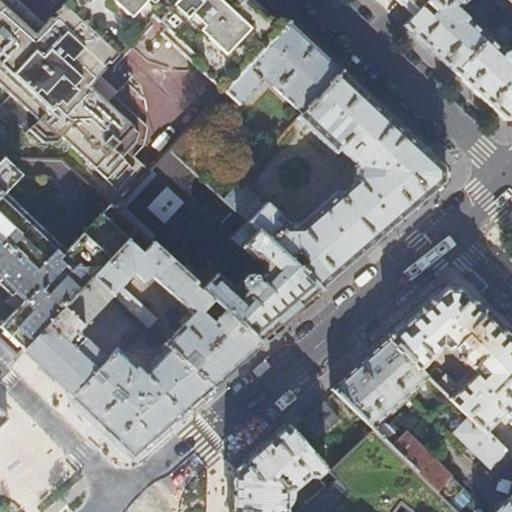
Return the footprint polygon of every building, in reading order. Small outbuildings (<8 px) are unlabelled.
[(154,32),(168,45),(187,25),(210,0),(59,0),(53,7),(55,9),(51,13),(50,11),(36,26),(7,0),(0,0),(0,87),(35,119),(30,125),(43,137),(56,134),(72,150),(110,107),(85,83),(102,65),(99,63),(103,59),(105,61),(144,19),(142,17),(145,14),(159,26),(154,32)] [(221,95),(284,28),(277,21),(275,20),(274,19),(272,18),(270,18),(269,18),(267,19),(249,2),(247,0),(210,0),(187,25),(168,45),(221,95)] [(429,0),(403,0),(418,13),(429,0)] [(429,0),(418,13),(405,27),(424,45),(455,74),(489,38),(493,33),(488,29),(484,34),(460,11),(470,0),(469,0),(429,0)] [(509,16),(511,12),(511,4),(507,0),(496,0),(494,2),(509,16)] [(511,12),(509,16),(493,33),(489,38),(455,74),(504,119),(511,119),(511,12)] [(169,150),(179,159),(233,100),(239,106),(262,81),(271,88),(302,115),(342,72),(319,51),(289,22),(284,28),(221,95),(169,150)] [(237,184),(223,200),(256,231),(289,261),(298,254),(306,263),(299,270),(322,292),(322,291),(445,184),(445,168),(342,72),(302,115),(298,119),(336,154),(340,151),(345,156),(341,160),(349,167),(352,163),(356,167),(354,170),(352,182),(354,183),(341,196),(337,193),(300,225),(290,226),(266,204),(263,208),(257,202),(258,200),(247,189),(245,191),(237,184)] [(110,107),(72,150),(90,166),(129,124),(110,107)] [(51,140),(56,134),(43,137),(30,125),(26,129),(41,142),(51,140)] [(22,176),(4,159),(0,163),(0,278),(11,290),(24,301),(0,326),(25,350),(95,278),(130,241),(140,231),(115,208),(111,205),(67,251),(6,193),(22,176)] [(115,208),(140,231),(150,241),(154,236),(125,208),(156,175),(151,170),(115,208)] [(196,274),(191,279),(262,344),(288,321),(322,292),(299,270),(289,261),(256,231),(240,248),(245,253),(242,255),(247,259),(249,257),(254,261),(256,259),(262,266),(262,273),(260,275),(258,274),(256,276),(258,278),(256,280),(251,275),(246,275),(245,277),(243,275),(240,278),(242,280),(233,289),(216,274),(207,284),(196,274)] [(193,315),(166,344),(212,387),(262,344),(191,279),(153,244),(144,254),(130,241),(95,278),(113,295),(143,323),(149,328),(157,318),(125,288),(137,275),(146,284),(152,277),(193,315)] [(113,295),(95,278),(25,350),(50,374),(74,396),(93,376),(99,370),(108,360),(83,336),(86,333),(81,328),(113,295)] [(470,416),(511,373),(511,341),(473,303),(459,289),(446,289),(389,338),(422,370),(444,348),(448,352),(455,352),(459,356),(457,357),(459,359),(457,361),(460,363),(462,362),(471,370),(457,384),(448,376),(441,383),(433,375),(430,378),(470,416)] [(153,332),(149,328),(143,323),(125,343),(131,349),(138,347),(153,332)] [(373,428),(451,503),(466,486),(454,476),(453,476),(407,432),(400,438),(395,433),(391,427),(388,425),(379,421),(430,377),(422,370),(389,338),(363,361),(332,388),(373,428)] [(166,344),(165,343),(161,347),(165,351),(143,373),(118,349),(108,360),(99,370),(107,378),(101,384),(93,376),(74,396),(105,426),(134,454),(167,426),(212,387),(166,344)] [(511,425),(511,373),(470,416),(471,418),(488,434),(507,416),(511,420),(511,425)] [(317,438),(340,418),(324,399),(301,420),(317,438)] [(497,477),(511,461),(511,456),(488,434),(471,418),(470,419),(465,414),(462,414),(452,423),(453,426),(458,431),(456,433),(491,469),(489,470),(497,477)] [(328,472),(288,426),(262,448),(234,472),(233,511),(285,511),(287,511),(288,507),(292,501),(294,492),(309,480),(317,479),(325,488),(334,480),(328,472)] [(460,511),(451,503),(373,428),(353,448),(328,472),(334,480),(325,488),(298,511),(460,511)] [(511,511),(511,495),(495,511),(511,511)]
